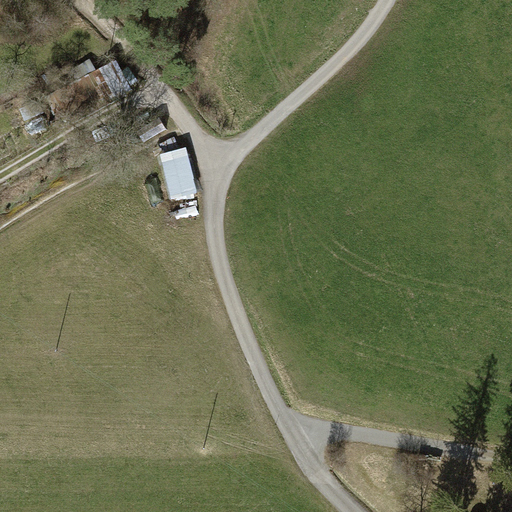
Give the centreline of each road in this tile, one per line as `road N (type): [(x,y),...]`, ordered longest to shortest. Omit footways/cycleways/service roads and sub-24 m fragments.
road 1 (residential): [(83,0),(196,134),(211,174),(221,264),(254,357),(300,449),(353,511)]
road 2 (track): [(211,174),(324,75),(387,0)]
road 3 (track): [(286,425),(511,460)]
